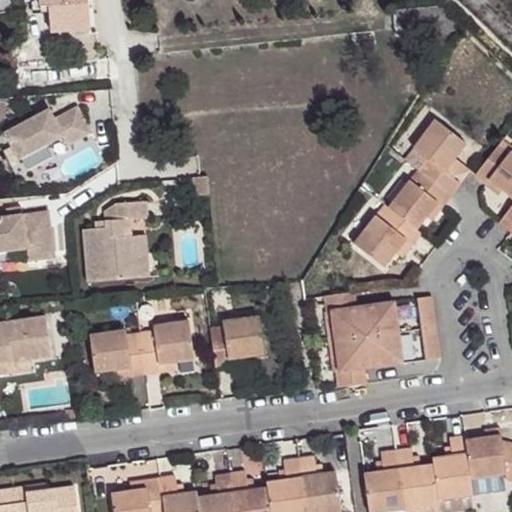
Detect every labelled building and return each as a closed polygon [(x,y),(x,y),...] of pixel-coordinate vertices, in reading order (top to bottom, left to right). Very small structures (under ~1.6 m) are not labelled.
[(91,30),(88,0),(39,0),(40,1),(32,2),(32,8),(50,6),(50,13),(52,33),(91,30)] [(393,11),(395,29),(460,22),(442,6),(393,11)] [(0,107),(7,109),(9,99),(0,99),(0,107)] [(49,110),(5,134),(20,160),(64,137),(69,146),(92,133),(78,107),(54,119),(49,110)] [(418,170),(451,196),(461,184),(453,178),(445,172),(455,159),(467,145),(436,121),(414,149),(427,159),(418,170)] [(511,152),(511,148),(502,141),(500,144),(511,152)] [(502,190),(511,198),(511,152),(500,144),(475,176),(487,185),(490,181),(502,190)] [(455,159),(445,172),(453,178),(472,172),(455,159)] [(418,170),(389,208),(417,230),(428,216),(438,204),(442,208),(451,196),(418,170)] [(210,197),(208,177),(193,178),(195,198),(210,197)] [(502,190),(490,181),(487,185),(498,194),(502,190)] [(133,255),(132,237),(130,221),(148,219),(146,202),(116,204),(105,211),(106,222),(106,229),(95,230),(83,231),(88,283),(150,278),(148,254),(133,255)] [(442,208),(438,204),(428,216),(433,220),(442,208)] [(380,219),(389,208),(385,205),(376,216),(380,219)] [(511,206),(499,223),(511,233),(511,231),(511,206)] [(7,218),(0,218),(0,252),(27,249),(29,262),(55,258),(49,212),(22,216),(21,208),(6,210),(7,218)] [(422,234),(417,230),(389,208),(380,219),(376,216),(354,245),(384,268),(397,253),(406,241),(412,246),(422,234)] [(148,254),(146,236),(132,237),(133,255),(148,254)] [(412,246),(406,241),(397,253),(403,257),(412,246)] [(399,333),(395,302),(356,308),(354,293),(325,297),(327,312),(331,312),(335,342),(399,333)] [(421,330),(436,328),(432,297),(417,299),(421,330)] [(329,343),(335,342),(331,312),(325,313),(329,343)] [(225,327),(210,329),(216,370),(232,368),(231,361),(246,359),(265,356),(259,316),(224,321),(225,327)] [(52,357),(47,317),(0,324),(0,375),(15,373),(13,363),(30,360),(52,357)] [(140,333),(146,375),(162,373),(161,365),(176,363),(195,360),(189,321),(154,326),(154,331),(140,333)] [(426,361),(440,359),(436,328),(421,330),(426,361)] [(130,377),(146,375),(140,333),(127,335),(126,330),(90,335),(95,374),(114,371),(129,369),(130,377)] [(399,333),(335,342),(339,373),(336,373),(338,389),(367,385),(365,370),(403,364),(399,333)] [(335,342),(329,343),(333,373),(339,373),(335,342)] [(231,361),(232,368),(247,366),(246,359),(231,361)] [(30,360),(13,363),(15,373),(32,371),(30,360)] [(162,373),(177,371),(176,363),(161,365),(162,373)] [(114,371),(115,379),(130,377),(129,369),(114,371)] [(434,465),(439,501),(473,496),(471,480),(466,441),(465,436),(450,438),(451,447),(452,456),(446,457),(433,459),(434,465)] [(502,436),(466,441),(471,480),(505,475),(506,480),(511,481),(511,444),(502,442),(502,436)] [(412,449),(396,451),(404,510),(439,506),(439,501),(434,465),(421,467),(414,467),(413,458),(412,449)] [(378,472),(364,474),(369,511),(404,511),(404,510),(396,451),(381,453),(384,472),(378,472)] [(314,457),(299,459),(306,511),(342,511),(337,473),(323,475),(317,476),(316,466),(314,457)] [(268,488),(270,511),(306,511),(299,459),(284,461),(285,470),(287,480),(280,481),(267,483),(268,488)] [(230,474),(235,511),(270,511),(268,488),(255,490),(249,491),(247,481),(246,472),(230,474)] [(212,496),(198,498),(200,511),(235,511),(230,474),(215,477),(217,485),(210,486),(212,496)] [(176,476),(160,479),(164,511),(200,511),(198,498),(198,493),(185,495),(179,496),(177,486),(176,476)] [(164,511),(160,479),(146,481),(147,488),(132,491),(112,493),(114,511),(164,511)] [(132,491),(147,488),(146,481),(131,483),(132,491)] [(77,511),(75,487),(47,491),(46,485),(0,491),(0,511),(77,511)] [(473,496),(439,501),(439,506),(440,511),(458,511),(475,510),(473,496)]
